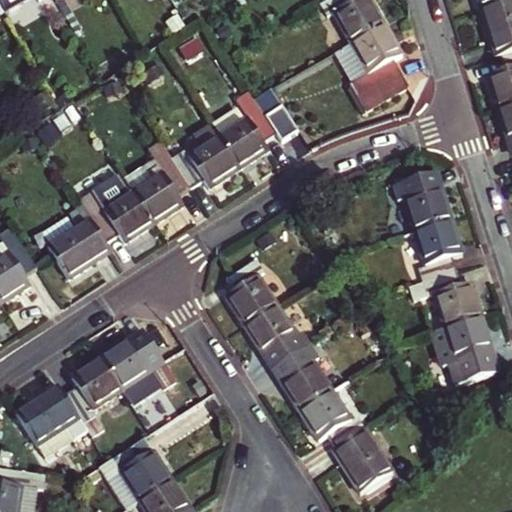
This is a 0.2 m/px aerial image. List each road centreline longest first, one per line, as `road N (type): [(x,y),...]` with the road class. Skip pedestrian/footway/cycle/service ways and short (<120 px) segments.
road 1 (residential): [(160,272),(322,168),(461,121)]
road 2 (residential): [(160,272),(257,430),(272,511)]
road 3 (residential): [(0,374),(160,272)]
road 4 (residential): [(511,283),(461,121)]
road 5 (residential): [(461,121),(423,0)]
